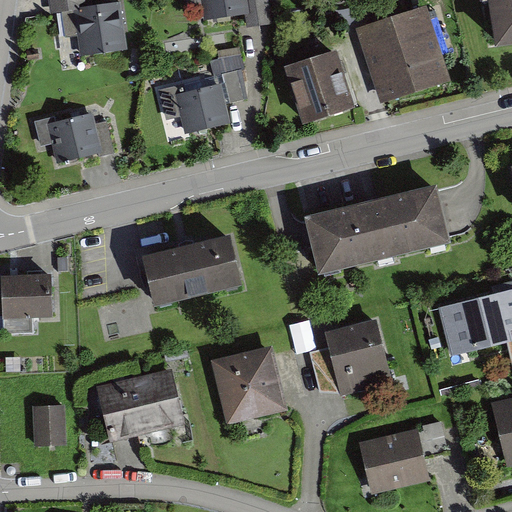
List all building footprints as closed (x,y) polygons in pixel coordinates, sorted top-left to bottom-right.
[(88,9),(86,0),(47,0),(50,16),(62,14),(66,39),(79,37),(82,58),(128,52),(122,4),(88,9)] [(185,0),(187,9),(203,7),(206,22),(247,17),(249,28),(272,25),(268,0),(185,0)] [(511,0),(487,0),(496,53),(511,50),(511,0)] [(427,8),(357,32),(381,107),(452,84),(427,8)] [(338,54),(285,71),(304,128),(357,111),(338,54)] [(242,56),(211,63),(215,78),(223,76),(230,106),(250,102),(243,72),(246,71),(242,56)] [(187,94),(185,86),(161,92),(168,122),(182,118),(186,136),(232,125),(222,86),(187,94)] [(56,124),(55,119),(35,124),(41,149),(54,146),(59,166),(99,156),(100,159),(116,155),(108,122),(97,125),(94,115),(56,124)] [(438,190),(306,222),(320,280),(452,248),(438,190)] [(232,239),(144,260),(156,311),(244,290),(232,239)] [(52,277),(2,279),(4,336),(34,335),(34,321),(53,321),(52,277)] [(511,290),(437,309),(450,359),(511,343),(511,336),(511,333),(511,290)] [(378,322),(325,336),(330,353),(312,358),(319,384),(336,379),(341,399),(395,385),(378,322)] [(274,349),(212,363),(227,428),(289,413),(274,349)] [(173,370),(97,390),(111,446),(188,426),(173,370)] [(511,401),(492,406),(507,470),(511,468),(511,401)] [(66,407),(33,408),(35,448),(67,447),(66,407)] [(414,432),(360,444),(372,497),(431,483),(425,459),(449,453),(442,423),(414,429),(414,432)]
